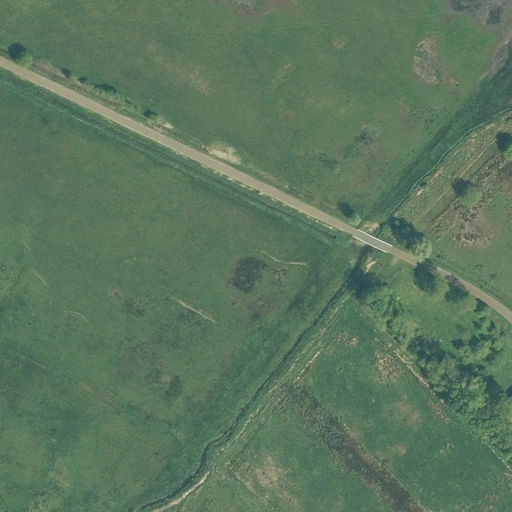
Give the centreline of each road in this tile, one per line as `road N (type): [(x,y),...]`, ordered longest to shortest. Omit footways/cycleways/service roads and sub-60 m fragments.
road 1 (unclassified): [(511,318),(462,284),(0,61)]
road 2 (track): [(398,253),(340,308),(220,462)]
